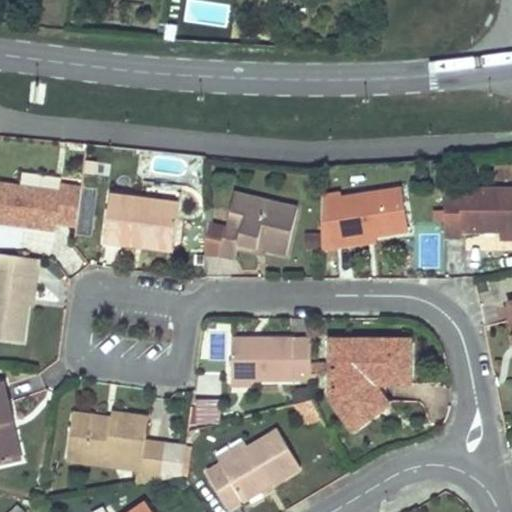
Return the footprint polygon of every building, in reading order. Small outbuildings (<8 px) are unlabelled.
[(0,222),(24,225),(56,230),(57,222),(76,225),(81,189),(62,186),(61,193),(0,184),(0,222)] [(511,232),(511,189),(444,189),(444,239),(461,239),(461,233),(501,233),(511,232)] [(409,233),(406,211),(403,190),(342,199),(341,193),(322,195),(321,251),(352,247),(351,241),(375,237),(409,233)] [(286,256),(297,206),(234,192),(229,213),(243,216),(240,231),(226,227),(204,221),(204,253),(234,260),(237,250),(238,244),(265,251),(286,256)] [(119,244),(120,239),(121,235),(172,242),(177,204),(108,195),(102,241),(119,244)] [(120,239),(119,244),(171,250),(172,242),(121,235),(120,239)] [(351,241),(352,247),(376,244),(375,237),(351,241)] [(238,244),(237,250),(264,256),(265,251),(238,244)] [(0,339),(23,343),(28,306),(34,259),(0,253),(0,339)] [(34,259),(28,306),(36,307),(44,260),(34,259)] [(310,339),(271,339),(231,339),(230,381),(251,381),(310,381),(310,375),(310,365),(310,339)] [(386,385),(397,385),(408,385),(409,341),(331,341),(330,401),(349,432),(371,417),(365,408),(373,403),(373,385),(386,385)] [(324,375),(324,366),(310,365),(310,375),(324,375)] [(0,464),(11,462),(7,443),(3,424),(12,422),(4,384),(0,384),(0,464)] [(386,407),(386,385),(373,385),(373,403),(365,408),(371,417),(386,407)] [(222,424),(221,398),(202,399),(203,424),(222,424)] [(294,405),(307,428),(321,420),(310,401),(294,405)] [(196,429),(199,409),(190,408),(187,432),(196,429)] [(148,418),(111,413),(110,419),(109,425),(72,419),(70,437),(67,454),(137,464),(136,471),(134,486),(161,481),(181,477),(185,447),(145,442),(148,418)] [(110,419),(73,414),(72,419),(109,425),(110,419)] [(11,462),(20,460),(12,422),(3,424),(7,443),(11,462)] [(220,464),(213,468),(207,472),(229,510),(300,468),(278,430),(247,448),(220,464)] [(220,464),(247,448),(244,443),(217,458),(220,464)] [(191,447),(185,447),(181,477),(187,478),(191,447)] [(137,464),(67,454),(66,462),(136,471),(137,464)]
